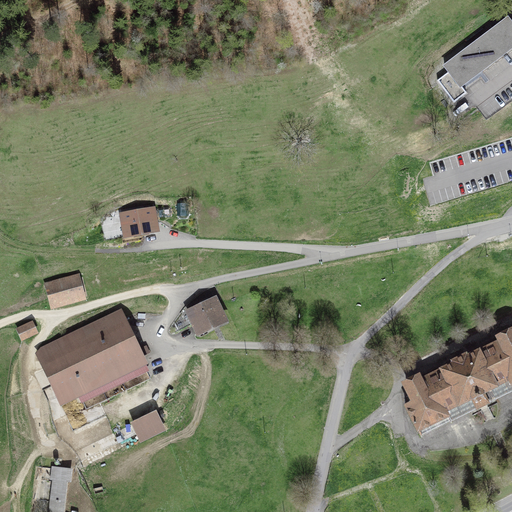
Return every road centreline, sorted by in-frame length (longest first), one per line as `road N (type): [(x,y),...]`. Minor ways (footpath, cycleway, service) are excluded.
road 1 (residential): [(493,228),(351,354),(312,511)]
road 2 (residential): [(493,228),(168,287)]
road 3 (track): [(8,240),(51,251),(229,243),(323,258)]
road 4 (track): [(168,287),(0,325)]
road 5 (track): [(43,441),(28,383),(32,347),(89,300)]
